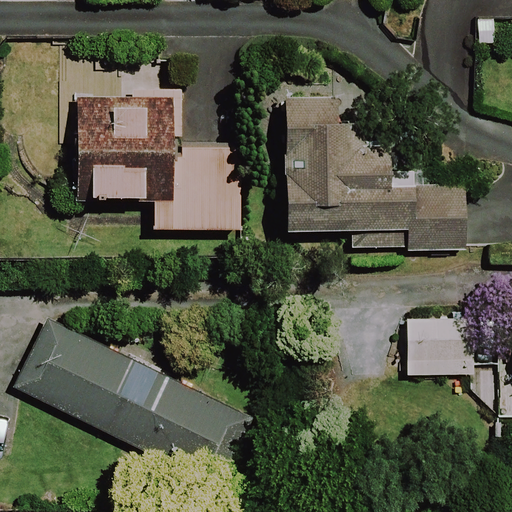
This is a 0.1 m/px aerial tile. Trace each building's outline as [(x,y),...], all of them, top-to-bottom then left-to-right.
[(178,93),(68,90),(67,152),(85,153),(84,199),(149,201),(148,231),(230,233),(232,147),(177,146),(178,93)] [(279,98),(281,205),(399,203),(400,226),(467,225),(465,152),(352,154),(351,97),(279,98)] [(467,378),(467,321),(401,321),(401,378),(467,378)] [(247,420),(43,322),(10,392),(163,465),(214,489),(247,420)] [(511,322),(497,322),(491,425),(511,426),(511,322)]
